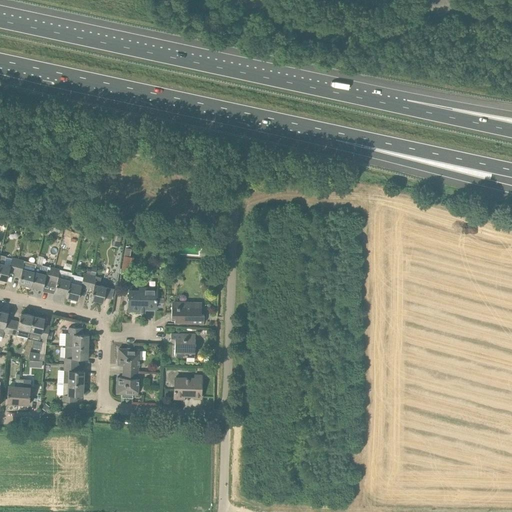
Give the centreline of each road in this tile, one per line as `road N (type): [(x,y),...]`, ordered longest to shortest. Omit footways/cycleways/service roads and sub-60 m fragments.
road 1 (unclassified): [(226,415),(245,0)]
road 2 (motorway): [(405,108),(0,20)]
road 3 (motorway): [(0,60),(338,133)]
road 4 (unclassified): [(511,15),(431,3),(367,34),(311,25),(248,0)]
road 5 (residential): [(104,405),(100,321),(0,294)]
road 6 (motorway): [(338,133),(511,189)]
road 7 (motorway): [(338,133),(511,170)]
road 8 (residential): [(104,405),(226,415)]
